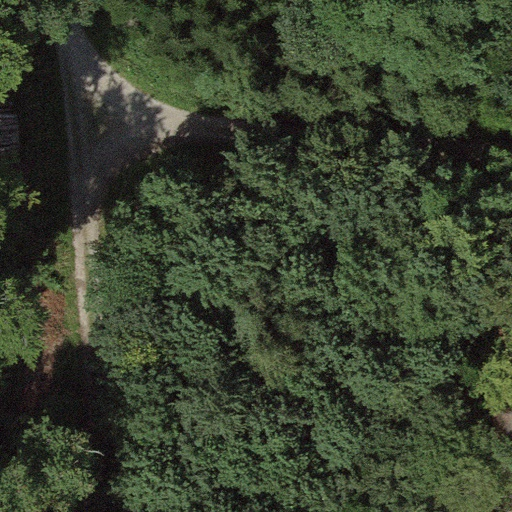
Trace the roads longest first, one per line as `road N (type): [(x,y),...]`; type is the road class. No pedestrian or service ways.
road 1 (track): [(59,0),(74,120),(511,159)]
road 2 (track): [(74,120),(99,511)]
